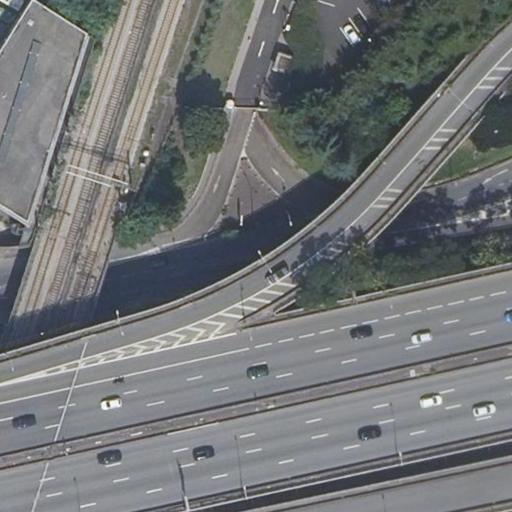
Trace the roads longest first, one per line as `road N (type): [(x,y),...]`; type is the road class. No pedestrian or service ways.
road 1 (trunk): [(511,55),(370,197),(258,289),(0,404)]
road 2 (trunk): [(511,300),(0,417)]
road 3 (trunk): [(0,501),(511,387)]
road 4 (trunk): [(511,178),(244,273)]
road 5 (trunk): [(511,225),(244,273)]
road 6 (trunk): [(373,511),(511,484)]
road 7 (trunk): [(244,273),(112,291)]
